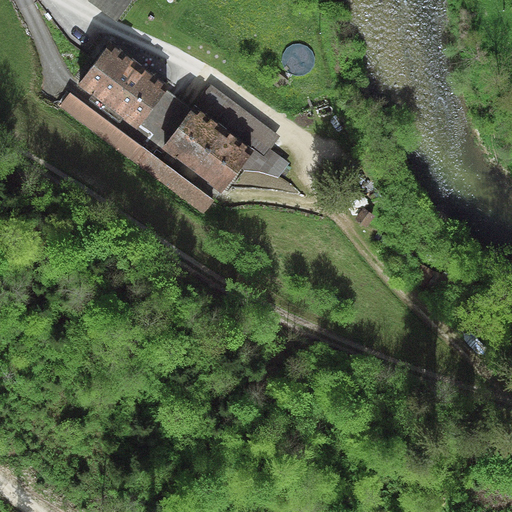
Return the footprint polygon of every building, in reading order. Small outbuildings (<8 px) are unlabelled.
[(125,2),(121,0),(94,0),(90,7),(112,22),(125,2)] [(165,87),(108,45),(78,85),(135,127),(165,87)] [(140,149),(69,96),(59,108),(130,162),(140,149)] [(163,148),(219,191),(249,151),(193,108),(163,148)] [(211,202),(140,149),(130,162),(201,215),(211,202)] [(267,153),(258,166),(275,178),(284,165),(267,153)] [(365,228),(371,217),(362,212),(356,223),(365,228)] [(454,287),(434,274),(433,276),(412,265),(404,278),(425,289),(426,287),(446,300),(454,287)] [(467,283),(460,297),(470,303),(479,289),(467,283)]
